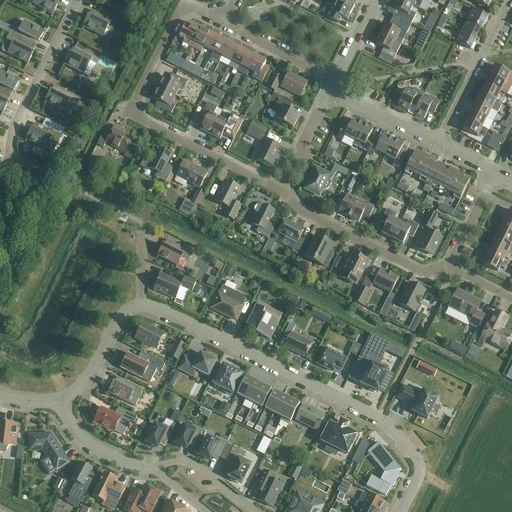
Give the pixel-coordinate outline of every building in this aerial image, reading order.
[(58,3),(59,0),(35,0),(33,4),(52,14),(51,16),(52,17),(58,4),(59,5),(59,4),(58,3)] [(304,0),(305,0),(302,6),(310,10),(314,4),(305,0),(304,0)] [(338,0),(336,4),(352,12),(357,2),(354,0),(338,0)] [(413,7),(398,0),(397,0),(393,9),(402,13),(399,19),(411,25),(416,16),(411,13),(413,7)] [(398,0),(413,7),(414,7),(419,9),(423,0),(398,0)] [(491,0),(474,0),(473,2),(487,9),(491,0)] [(352,12),(336,4),(334,9),(329,6),(323,17),(338,24),(341,19),(347,21),(352,12)] [(437,19),(440,13),(434,10),(431,16),(437,19)] [(468,22),(482,29),(487,17),(474,10),(468,22)] [(87,19),(82,30),(83,30),(84,28),(103,37),(111,21),(93,12),(90,17),(89,20),(87,19)] [(431,16),(424,30),(427,32),(430,33),(433,27),(437,19),(431,16)] [(385,25),(380,35),(395,42),(401,45),(411,25),(399,19),(396,24),(393,29),(385,25)] [(120,28),(125,31),(130,22),(124,20),(120,28)] [(12,28),(9,34),(35,48),(38,42),(39,43),(40,42),(39,42),(45,30),(45,29),(43,32),(24,22),(21,28),(12,28)] [(463,32),(476,39),(482,29),(468,22),(463,32)] [(180,35),(179,37),(184,40),(183,44),(192,48),(202,29),(192,24),(190,29),(185,27),(180,35)] [(202,29),(192,48),(201,53),(204,48),(211,34),(202,29)] [(424,30),(421,36),(427,39),(430,33),(427,32),(424,30)] [(476,39),(463,32),(457,43),(471,50),(476,39)] [(33,53),(35,48),(9,34),(1,50),(27,64),(26,66),(27,66),(33,54),(34,54),(33,53)] [(211,34),(204,48),(213,52),(220,39),(211,34)] [(395,42),(380,35),(376,44),(384,48),(381,54),(387,57),(393,60),(398,50),(392,48),(395,42)] [(220,39),(213,52),(222,57),(229,43),(220,39)] [(229,43),(222,57),(231,62),(238,48),(229,43)] [(417,44),(413,52),(419,55),(423,47),(417,44)] [(238,72),(247,53),(238,48),(231,62),(229,67),(238,71),(238,72)] [(68,57),(63,67),(64,67),(65,65),(84,75),(92,58),(74,49),(71,55),(70,58),(68,57)] [(247,53),(238,72),(247,77),(250,71),(257,57),(247,53)] [(179,58),(170,54),(166,62),(175,66),(179,58)] [(381,54),(378,60),(391,66),(393,60),(387,57),(381,54)] [(257,57),(250,71),(254,73),(252,78),(262,83),(269,70),(264,67),(266,62),(257,57)] [(190,74),(192,70),(195,66),(185,61),(181,69),(190,74)] [(511,74),(495,66),(490,75),(511,86),(511,84),(511,74)] [(192,70),(190,74),(200,79),(202,75),(192,70)] [(0,92),(11,97),(13,92),(14,93),(15,92),(14,92),(20,79),(18,81),(0,71),(0,92)] [(206,77),(202,75),(200,79),(209,83),(214,73),(209,71),(206,77)] [(214,74),(214,73),(209,83),(214,86),(216,82),(219,76),(214,73),(214,74)] [(161,80),(157,87),(175,96),(179,88),(183,90),(187,82),(172,74),(169,79),(164,77),(162,81),(161,80)] [(300,97),(307,83),(289,74),(284,83),(280,82),(282,79),(274,75),(268,88),(275,91),(278,86),(281,88),(300,97)] [(500,92),(507,95),(511,86),(490,75),(485,84),(500,92)] [(93,92),(96,87),(81,79),(78,85),(93,92)] [(485,84),(481,93),(496,101),(499,94),(500,92),(485,84)] [(49,95),(44,105),(45,105),(46,103),(65,112),(65,113),(73,117),(78,107),(77,106),(81,99),(55,87),(53,92),(51,95),(49,95)] [(175,96),(157,87),(154,94),(155,94),(153,98),(158,101),(155,106),(171,114),(175,106),(171,104),(175,96)] [(413,103),(418,105),(422,98),(422,99),(424,94),(414,89),(412,93),(406,91),(398,107),(408,112),(413,103)] [(8,103),(11,97),(0,92),(0,112),(2,113),(1,116),(2,116),(8,104),(9,103),(8,103)] [(272,95),(270,100),(275,103),(279,95),(278,95),(273,93),(272,95)] [(476,102),(498,113),(502,104),(496,101),(481,93),(476,102)] [(422,98),(418,105),(414,115),(424,120),(429,111),(434,113),(440,102),(429,97),(427,101),(422,99),(422,98)] [(293,129),(299,116),(289,111),(292,105),(280,98),(274,109),(280,112),(275,120),(293,129)] [(103,108),(99,99),(91,102),(95,111),(103,108)] [(476,102),(472,111),(487,119),(491,110),(498,113),(476,102)] [(217,108),(207,103),(201,115),(207,118),(201,130),(210,135),(219,118),(213,115),(217,108)] [(472,111),(467,120),(482,128),(487,119),(472,111)] [(224,120),(219,118),(210,135),(220,140),(226,128),(237,133),(243,121),(228,114),(224,120)] [(71,121),(64,117),(60,124),(67,127),(71,121)] [(502,122),(500,126),(506,129),(510,131),(511,125),(511,120),(509,119),(508,118),(506,123),(502,122)] [(355,141),(363,125),(353,120),(348,129),(343,126),(337,137),(343,140),(345,136),(355,141)] [(477,137),(482,128),(467,120),(463,130),(477,137)] [(30,132),(25,142),(26,142),(27,140),(53,153),(62,137),(37,124),(34,130),(32,133),(30,132)] [(252,124),(249,130),(263,137),(266,131),(252,124)] [(368,153),(374,142),(368,139),(373,130),(363,125),(355,141),(353,145),(368,153)] [(81,126),(78,132),(85,136),(88,129),(81,126)] [(104,132),(97,145),(103,149),(106,143),(126,153),(132,140),(118,133),(120,129),(115,126),(110,135),(104,132)] [(494,134),(487,147),(493,150),(498,153),(499,151),(505,140),(494,134)] [(374,142),(368,153),(373,156),(375,151),(385,156),(393,140),(383,135),(379,144),(374,142)] [(279,147),(264,140),(260,147),(262,148),(257,158),(274,167),(277,160),(274,158),(279,147)] [(393,140),(385,156),(395,161),(393,165),(398,168),(404,157),(399,154),(403,145),(393,140)] [(328,148),(324,156),(329,158),(333,151),(328,148)] [(172,155),(160,149),(150,168),(158,173),(155,178),(166,183),(173,168),(167,165),(172,155)] [(416,152),(407,170),(428,181),(426,184),(426,185),(423,191),(424,191),(429,194),(432,188),(437,190),(439,191),(439,190),(441,187),(461,198),(470,179),(459,174),(448,168),(438,163),(427,158),(416,152)] [(91,161),(89,165),(95,168),(97,164),(100,158),(94,155),(91,161)] [(175,183),(183,187),(185,187),(187,182),(200,188),(208,173),(184,161),(176,176),(174,181),(175,183)] [(335,165),(333,170),(337,172),(346,177),(349,171),(335,165)] [(315,168),(305,189),(319,197),(323,189),(325,190),(327,189),(329,188),(330,186),(330,184),(329,182),(327,181),(330,175),(315,168)] [(351,175),(345,187),(351,191),(358,178),(357,178),(358,175),(353,172),(351,175)] [(206,185),(204,191),(210,194),(215,183),(205,179),(203,184),(206,185)] [(391,189),(394,183),(395,182),(389,180),(385,187),(391,190),(391,189)] [(240,189),(226,182),(216,201),(230,208),(226,216),(233,219),(239,207),(233,203),(240,189)] [(382,189),(380,194),(385,197),(388,192),(382,189)] [(191,203),(198,206),(204,193),(198,190),(191,203)] [(366,206),(347,196),(338,212),(359,222),(362,215),(369,218),(374,208),(367,204),(366,206)] [(256,203),(251,201),(248,208),(253,210),(256,203)] [(258,215),(253,225),(259,228),(256,233),(268,239),(275,226),(269,223),(275,211),(263,205),(262,206),(261,206),(259,205),(258,206),(256,206),(255,208),(254,209),(255,211),(255,213),(257,214),(258,215)] [(381,234),(392,239),(400,223),(394,220),(397,215),(387,210),(381,222),(386,225),(381,234)] [(430,230),(437,217),(430,213),(423,227),(430,230)] [(511,222),(505,219),(501,228),(511,234),(511,222)] [(304,230),(285,220),(278,233),(297,243),(292,252),(297,255),(305,241),(299,238),(304,230)] [(400,223),(392,239),(403,245),(407,236),(413,238),(419,226),(409,221),(406,227),(400,223)] [(511,243),(511,234),(501,228),(496,237),(511,245),(511,243)] [(432,255),(440,239),(428,233),(420,249),(432,255)] [(316,236),(308,252),(325,261),(329,254),(333,245),(316,236)] [(511,245),(496,237),(492,246),(507,254),(511,245)] [(162,248),(156,258),(157,259),(158,257),(177,266),(181,260),(189,260),(193,253),(167,240),(165,246),(163,249),(162,248)] [(487,255),(502,263),(507,254),(492,246),(487,255)] [(265,247),(262,253),(268,256),(271,251),(265,247)] [(193,272),(199,275),(207,259),(195,253),(191,262),(196,265),(193,272)] [(507,265),(502,263),(487,255),(483,265),(498,272),(500,267),(504,270),(507,265)] [(340,258),(334,268),(340,271),(359,280),(368,262),(356,256),(354,260),(352,264),(346,261),(340,258)] [(224,265),(218,261),(214,268),(221,271),(224,265)] [(229,265),(224,274),(232,278),(237,269),(229,265)] [(399,278),(381,269),(373,285),(391,294),(399,278)] [(176,300),(181,287),(192,292),(196,283),(184,278),(182,283),(161,274),(154,290),(176,300)] [(217,280),(211,277),(207,285),(213,288),(217,280)] [(250,285),(251,289),(254,290),(257,289),(259,286),(258,283),(255,281),(252,282),(250,285)] [(263,282),(261,288),(267,291),(270,285),(263,282)] [(421,299),(425,291),(410,283),(399,305),(414,312),(418,305),(419,305),(422,299),(421,299)] [(243,306),(247,298),(223,286),(219,294),(218,294),(211,309),(236,321),(243,306)] [(354,302),(362,306),(365,307),(372,292),(362,287),(354,302)] [(478,330),(484,317),(476,313),(481,304),(457,292),(449,309),(472,320),(470,326),(478,330)] [(291,296),(288,301),(295,305),(297,299),(291,296)] [(296,307),(304,311),(307,305),(299,301),(296,307)] [(324,319),(327,313),(308,304),(305,311),(324,319)] [(257,334),(269,340),(278,322),(270,318),(274,311),(266,307),(264,310),(257,307),(247,326),(255,329),(256,328),(259,330),(257,334)] [(383,308),(379,315),(385,318),(389,311),(383,308)] [(484,346),(486,342),(505,351),(511,337),(511,335),(501,330),(507,319),(495,313),(489,325),(481,340),(479,344),(484,346)] [(409,330),(408,330),(414,334),(415,332),(419,325),(416,323),(413,322),(409,330)] [(135,339),(156,349),(164,334),(143,324),(135,339)] [(295,326),(290,324),(283,336),(289,339),(284,348),(304,358),(312,344),(292,334),(295,326)] [(359,357),(349,378),(360,384),(368,388),(369,391),(374,393),(377,392),(378,393),(389,372),(374,365),(378,358),(381,360),(386,351),(389,344),(370,335),(359,357)] [(177,342),(170,357),(177,360),(185,346),(177,342)] [(350,353),(356,356),(361,346),(355,343),(350,353)] [(458,346),(455,353),(464,357),(467,350),(458,346)] [(324,351),(317,364),(333,373),(336,367),(341,370),(347,359),(330,351),(329,354),(324,351)] [(128,354),(121,368),(150,383),(157,369),(161,371),(165,364),(158,361),(141,352),(138,359),(128,354)] [(194,378),(198,371),(208,377),(216,362),(214,361),(215,358),(210,355),(208,358),(201,354),(196,363),(185,357),(178,370),(194,378)] [(434,378),(437,372),(420,363),(417,370),(434,378)] [(233,395),(243,375),(223,365),(213,385),(225,391),(224,393),(231,396),(232,394),(233,395)] [(171,378),(167,385),(172,388),(175,380),(178,375),(173,373),(171,378)] [(244,401),(245,401),(255,381),(246,377),(236,397),(237,397),(237,396),(245,400),(244,401)] [(111,388),(107,396),(108,396),(109,394),(135,407),(144,390),(118,378),(114,387),(113,389),(111,388)] [(253,405),(263,386),(255,381),(245,401),(246,400),(253,404),(253,405)] [(272,390),(263,386),(253,405),(253,406),(254,404),(262,408),(261,410),(262,410),(272,390)] [(408,389),(402,400),(409,404),(411,400),(417,403),(415,407),(412,412),(427,420),(439,398),(423,390),(421,395),(408,389)] [(273,415),(283,396),(274,391),(264,411),(265,411),(265,410),(273,414),(273,415)] [(283,396),(273,415),(273,416),(274,414),(282,418),(279,423),(291,400),(283,396)] [(204,397),(200,404),(205,407),(209,399),(204,397)] [(291,400),(279,423),(288,427),(300,404),(291,400)] [(224,403),(220,412),(227,416),(231,407),(224,403)] [(296,420),(317,431),(324,416),(303,406),(296,420)] [(130,423),(134,425),(137,417),(121,409),(118,416),(101,408),(94,423),(113,433),(117,425),(127,430),(130,423)] [(175,410),(170,421),(176,424),(181,413),(175,410)] [(147,423),(139,419),(136,425),(144,429),(147,423)] [(2,425),(0,437),(0,453),(4,455),(9,446),(16,447),(19,426),(21,426),(7,424),(7,423),(6,423),(6,426),(2,425)] [(347,428),(340,424),(338,428),(330,424),(321,441),(348,455),(353,444),(355,445),(361,435),(347,428)] [(162,428),(155,425),(147,441),(145,440),(144,443),(152,447),(152,446),(157,448),(159,444),(164,447),(173,430),(163,425),(162,428)] [(191,429),(184,426),(176,442),(174,442),(173,445),(181,449),(182,447),(186,449),(188,446),(193,448),(202,431),(192,426),(191,429)] [(42,435),(29,436),(30,451),(43,450),(47,457),(56,471),(69,463),(51,434),(49,434),(48,435),(43,436),(42,435)] [(257,434),(255,440),(264,443),(266,437),(257,434)] [(221,436),(219,439),(216,438),(215,441),(208,438),(200,454),(198,453),(197,456),(205,460),(205,459),(210,461),(212,457),(217,460),(228,439),(221,436)] [(369,445),(364,438),(358,450),(365,454),(369,445)] [(380,441),(369,450),(377,461),(380,459),(387,467),(381,478),(372,473),(367,483),(386,494),(392,483),(393,484),(399,474),(397,473),(398,471),(402,468),(380,441)] [(231,479),(230,481),(238,484),(238,483),(242,484),(251,465),(242,461),(246,454),(233,447),(226,461),(234,465),(228,477),(231,479)] [(80,463),(71,481),(77,484),(74,489),(73,488),(68,496),(82,503),(94,480),(88,477),(92,470),(87,467),(87,465),(84,463),(82,464),(80,463)] [(295,463),(292,470),(300,474),(303,467),(295,463)] [(309,479),(313,473),(304,469),(301,475),(309,479)] [(277,509),(272,507),(283,486),(273,482),(275,477),(264,471),(255,490),(261,493),(257,500),(277,510),(277,509)] [(106,500),(117,505),(126,487),(115,482),(116,480),(104,474),(93,497),(105,503),(106,500)] [(58,477),(53,488),(59,491),(64,480),(58,477)] [(343,482),(338,492),(340,493),(345,496),(347,492),(350,486),(343,482)] [(139,511),(141,510),(144,511),(150,511),(160,494),(145,486),(141,494),(134,490),(124,511),(126,511),(139,511)] [(363,505),(363,504),(357,501),(357,502),(377,511),(379,511),(385,502),(368,494),(363,505)] [(314,505),(313,504),(313,502),(312,499),(310,498),(307,499),(305,500),(297,496),(288,511),(316,511),(311,509),(314,505)] [(189,511),(168,501),(162,511),(189,511)] [(359,511),(377,511),(357,502),(354,507),(360,509),(359,511)]
